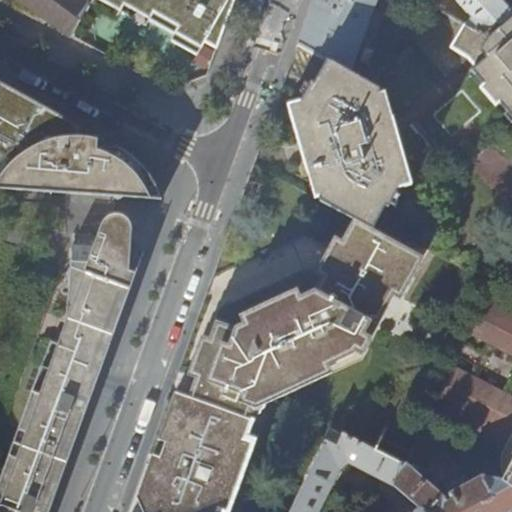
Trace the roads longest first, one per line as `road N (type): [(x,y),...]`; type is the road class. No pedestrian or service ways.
road 1 (residential): [(90,511),(221,161)]
road 2 (residential): [(0,40),(221,161)]
road 3 (residential): [(221,161),(284,0)]
